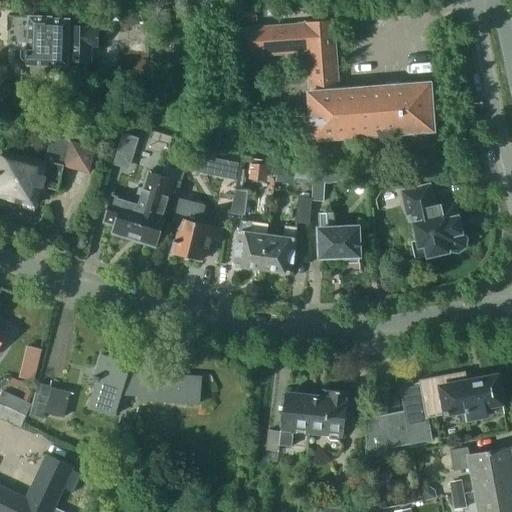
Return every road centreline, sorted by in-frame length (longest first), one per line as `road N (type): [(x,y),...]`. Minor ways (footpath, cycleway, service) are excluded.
road 1 (residential): [(511,303),(355,329),(264,327),(110,293),(0,254)]
road 2 (residential): [(473,0),(511,178)]
